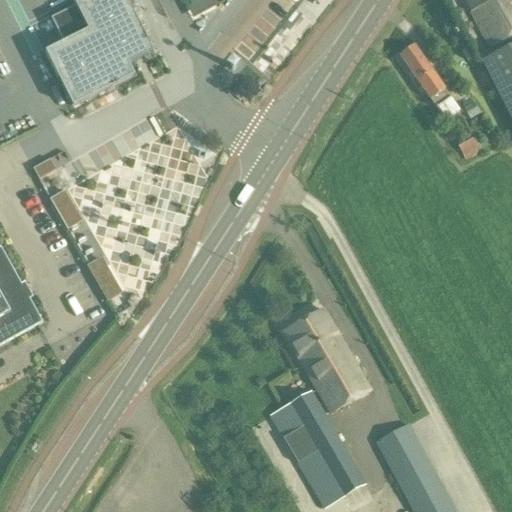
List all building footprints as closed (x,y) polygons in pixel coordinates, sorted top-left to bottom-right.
[(71,107),(132,76),(128,67),(152,55),(133,17),(124,0),(70,0),(79,17),(87,33),(44,55),(71,107)] [(511,0),(463,0),(472,17),(489,49),(511,36),(511,0)] [(511,120),(511,45),(482,61),(511,120)] [(445,121),(459,111),(413,47),(399,57),(445,121)] [(465,161),(477,154),(475,149),(477,148),(472,140),(458,148),(465,161)] [(0,347),(42,324),(1,249),(0,248),(0,347)] [(331,415),(370,392),(322,311),(284,333),(331,415)] [(365,487),(311,394),(270,418),(310,487),(328,477),(342,500),(365,487)] [(412,511),(454,511),(408,427),(376,444),(412,511)]
